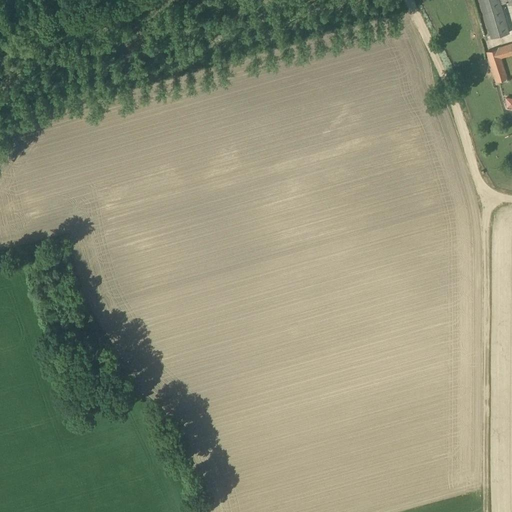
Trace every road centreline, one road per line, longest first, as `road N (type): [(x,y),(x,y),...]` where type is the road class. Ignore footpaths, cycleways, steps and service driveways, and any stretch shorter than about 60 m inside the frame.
road 1 (track): [(496,198),(484,219),(487,511)]
road 2 (track): [(405,0),(482,185),(496,198)]
road 3 (track): [(0,50),(170,0)]
